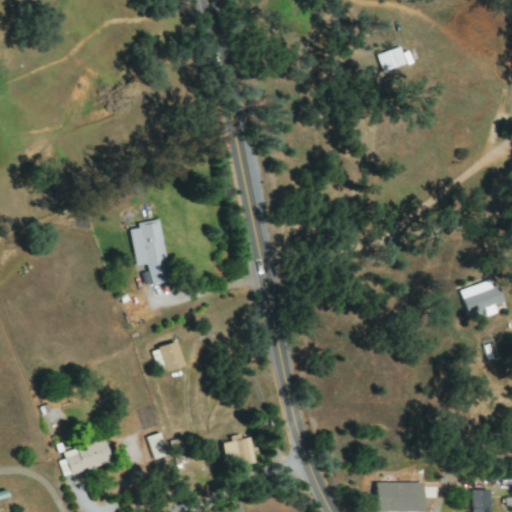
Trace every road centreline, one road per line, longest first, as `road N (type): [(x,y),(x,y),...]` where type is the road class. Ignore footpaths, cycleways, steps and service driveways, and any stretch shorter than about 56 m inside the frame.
road 1 (secondary): [(331,511),(304,462),(283,382),(209,0)]
road 2 (residential): [(185,511),(304,462)]
